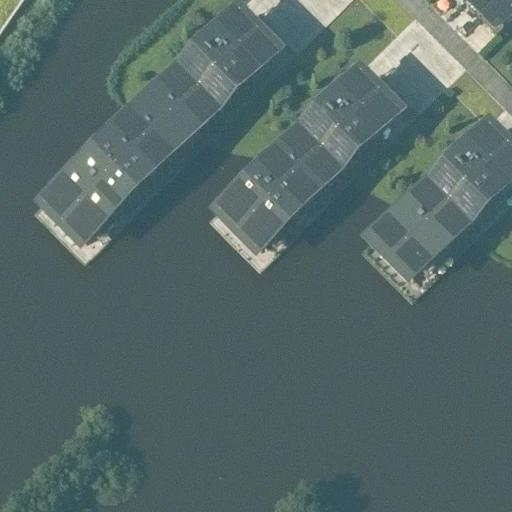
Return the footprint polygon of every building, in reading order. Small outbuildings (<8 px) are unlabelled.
[(0,0),(0,32),(22,0),(0,0)] [(469,0),(486,17),(503,0),(469,0)] [(511,0),(503,0),(486,17),(503,33),(511,24),(511,0)] [(246,33),(244,35),(238,29),(214,53),(209,48),(193,64),(198,69),(52,214),(86,248),(272,64),(266,58),(269,56),(246,33)] [(367,93),(365,96),(359,90),(336,114),(330,108),(315,124),(320,129),(227,221),(261,255),(393,124),(388,119),(390,116),(367,93)] [(511,162),(496,146),(494,149),(488,143),(464,167),(459,162),(443,177),(449,183),(379,252),(413,286),(511,187),(511,162)]
